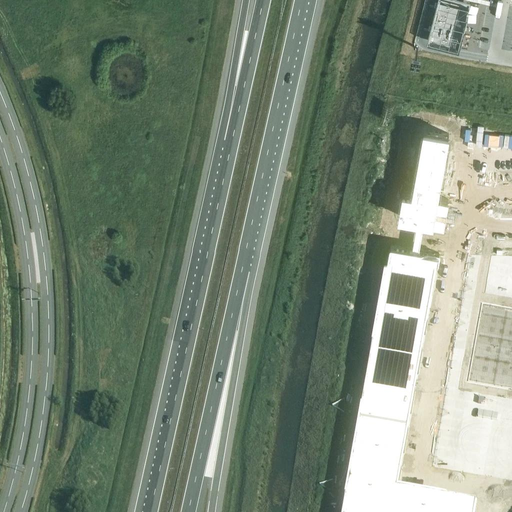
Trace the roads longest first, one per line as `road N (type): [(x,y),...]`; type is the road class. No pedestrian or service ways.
road 1 (tertiary): [(21,511),(44,395),(47,290),(28,170),(0,96)]
road 2 (unknown): [(484,183),(421,441),(423,463),(433,481),(455,492),(494,495),(511,486)]
road 3 (tertiary): [(0,133),(32,294),(27,407),(2,511)]
road 4 (motorway): [(230,149),(149,511)]
road 5 (motorway): [(242,269),(302,0)]
road 6 (motorway): [(188,511),(242,269)]
road 7 (motorway): [(211,511),(242,269)]
road 8 (motorway): [(263,0),(230,149)]
road 9 (motorway): [(246,0),(230,149)]
